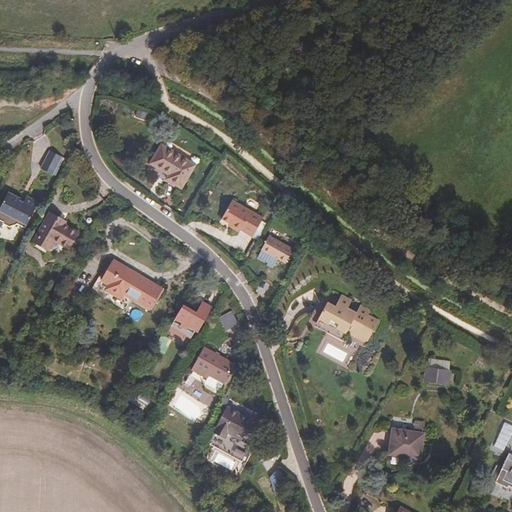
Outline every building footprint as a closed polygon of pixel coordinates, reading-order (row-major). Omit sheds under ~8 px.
[(195,165),(162,145),(150,163),(169,175),(167,179),(181,188),(195,165)] [(50,151),(41,168),(53,175),(62,157),(50,151)] [(20,200),(20,199),(8,192),(0,207),(0,226),(1,227),(3,223),(9,227),(16,224),(19,220),(27,224),(38,202),(26,196),(24,201),(23,202),(20,200)] [(221,219),(232,225),(231,227),(239,232),(240,230),(252,236),(263,218),(232,200),(221,219)] [(61,225),(63,222),(51,215),(36,241),(48,248),(54,237),(69,246),(76,233),(61,225)] [(19,220),(16,224),(24,229),(27,224),(19,220)] [(286,263),(293,250),(269,236),(257,258),(267,263),(266,265),(272,269),(278,259),(286,263)] [(98,278),(91,290),(125,310),(132,298),(150,309),(162,290),(113,260),(101,279),(98,278)] [(370,312),(340,298),(335,310),(325,306),(316,326),(344,339),(348,331),(353,332),(351,335),(368,343),(377,321),(368,316),(370,312)] [(182,308),(169,329),(183,337),(184,334),(191,338),(196,330),(198,332),(212,308),(202,302),(195,315),(182,308)] [(411,339),(420,324),(413,320),(404,334),(411,339)] [(209,374),(224,383),(234,364),(204,347),(191,372),(205,380),(209,374)] [(428,368),(426,379),(447,382),(448,371),(428,368)] [(219,391),(224,383),(209,374),(205,380),(191,372),(189,375),(219,391)] [(252,420),(227,406),(216,426),(221,429),(218,435),(225,438),(228,432),(242,440),(252,420)] [(393,429),(389,454),(420,459),(424,434),(393,429)] [(511,454),(509,453),(502,468),(508,471),(506,474),(505,473),(502,480),(511,484),(511,454)]
